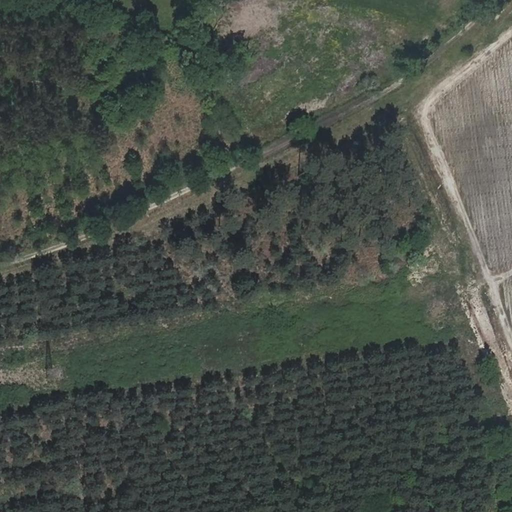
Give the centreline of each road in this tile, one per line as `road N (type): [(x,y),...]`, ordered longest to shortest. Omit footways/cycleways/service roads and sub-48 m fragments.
road 1 (track): [(511,0),(370,103),(118,227),(0,268)]
road 2 (track): [(511,352),(421,109),(511,33)]
